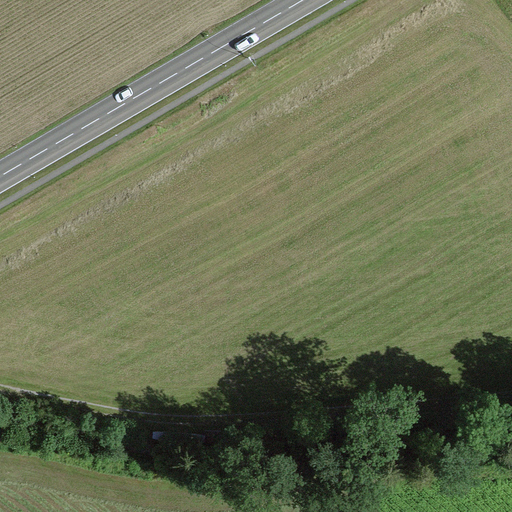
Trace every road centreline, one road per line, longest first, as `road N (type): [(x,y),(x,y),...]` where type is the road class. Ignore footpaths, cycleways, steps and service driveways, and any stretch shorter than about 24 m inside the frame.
road 1 (track): [(511,400),(222,426),(0,391)]
road 2 (primary): [(301,0),(0,173)]
